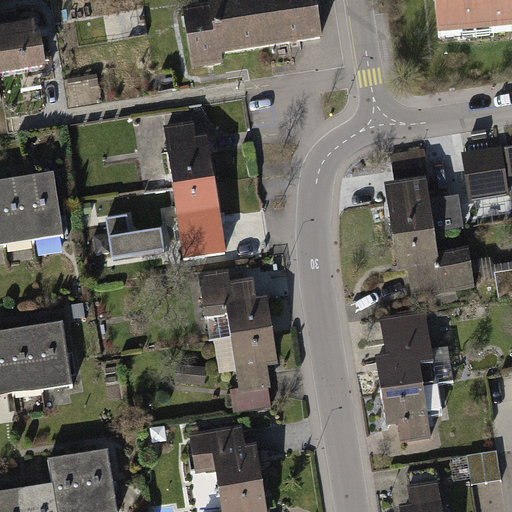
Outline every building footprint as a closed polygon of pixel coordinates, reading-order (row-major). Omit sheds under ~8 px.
[(266,47),(257,0),(206,0),(208,8),(183,13),(193,71),(222,66),(220,55),(266,47)] [(257,0),(266,47),(322,38),(315,0),(257,0)] [(508,33),(505,0),(430,0),(434,40),(508,33)] [(0,18),(0,75),(42,68),(35,24),(15,27),(13,16),(0,18)] [(98,78),(65,83),(66,89),(99,84),(98,78)] [(163,129),(172,192),(212,187),(205,137),(193,138),(191,125),(163,129)] [(511,199),(503,149),(463,155),(470,205),(511,199)] [(390,243),(433,237),(431,227),(455,223),(452,202),(428,206),(423,171),(390,176),(392,190),(382,191),(390,243)] [(56,177),(26,182),(36,243),(65,239),(56,177)] [(26,182),(0,185),(0,203),(7,248),(36,243),(26,182)] [(218,230),(212,187),(172,192),(180,253),(210,249),(207,231),(218,230)] [(104,224),(107,242),(90,244),(92,258),(109,256),(110,265),(163,258),(160,235),(128,239),(126,221),(104,224)] [(433,237),(390,243),(395,276),(405,275),(409,303),(471,294),(465,251),(436,255),(433,237)] [(232,342),(271,336),(266,300),(255,301),(253,282),(227,285),(226,275),(196,279),(205,345),(232,342)] [(378,396),(421,389),(418,369),(429,367),(420,316),(379,323),(385,359),(373,361),(378,396)] [(73,388),(63,326),(34,331),(43,393),(73,388)] [(43,393),(34,331),(5,335),(14,397),(43,393)] [(0,399),(14,397),(5,335),(0,336),(0,399)] [(271,336),(232,342),(239,393),(267,389),(265,372),(275,371),(271,336)] [(205,372),(178,368),(175,386),(202,390),(205,372)] [(438,378),(425,380),(432,425),(446,423),(438,378)] [(270,412),(267,389),(239,393),(230,394),(233,417),(270,412)] [(421,389),(378,396),(384,427),(391,426),(394,445),(429,440),(421,389)] [(216,493),(261,487),(256,448),(244,449),(242,428),(186,435),(191,477),(213,474),(216,493)] [(117,511),(108,454),(77,459),(85,511),(117,511)] [(497,454),(467,459),(472,487),(501,482),(497,454)] [(85,511),(77,459),(46,464),(51,490),(54,511),(85,511)] [(398,511),(441,511),(435,472),(405,477),(410,507),(398,509),(398,511)] [(263,511),(261,487),(216,493),(217,511),(263,511)] [(54,511),(51,490),(21,494),(24,511),(54,511)] [(24,511),(21,494),(0,497),(0,511),(24,511)]
